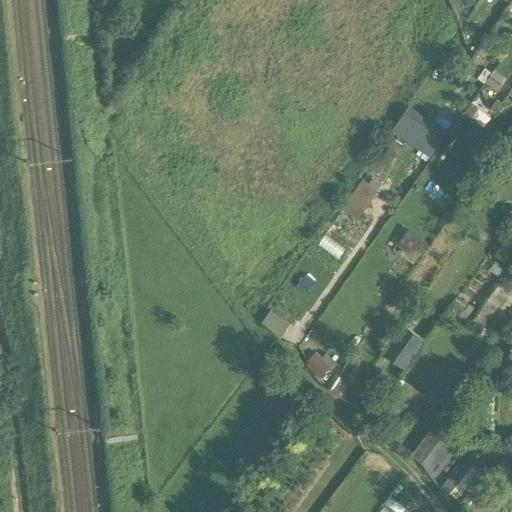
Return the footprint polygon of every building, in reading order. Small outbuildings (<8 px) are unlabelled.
[(449,0),(455,12),(477,2),(475,0),(449,0)] [(486,69),(478,79),(485,85),(486,83),(492,74),(486,69)] [(506,79),(495,71),(492,74),(486,83),(496,91),(506,79)] [(497,112),(503,105),(498,101),(492,108),(497,112)] [(473,121),(479,112),(472,107),(466,116),(473,121)] [(431,159),(443,143),(404,115),(392,130),(431,159)] [(353,194),(368,206),(378,193),(362,181),(353,194)] [(479,239),(485,229),(478,225),(472,234),(479,239)] [(408,230),(404,236),(410,240),(422,249),(424,251),(428,245),(408,230)] [(451,308),(466,319),(475,308),(464,300),(464,301),(459,298),(451,308)] [(406,327),(385,356),(405,370),(426,340),(406,327)] [(331,369),(321,359),(315,353),(303,364),(320,380),(331,369)] [(374,416),(396,433),(424,396),(402,380),(374,416)] [(412,456),(422,464),(430,452),(440,439),(429,432),(412,456)] [(430,452),(422,464),(434,482),(446,467),(430,452)] [(457,464),(450,473),(460,481),(470,468),(471,467),(457,464)] [(457,508),(487,471),(470,468),(460,481),(446,499),(457,508)] [(384,504),(391,510),(398,502),(391,497),(384,504)]
